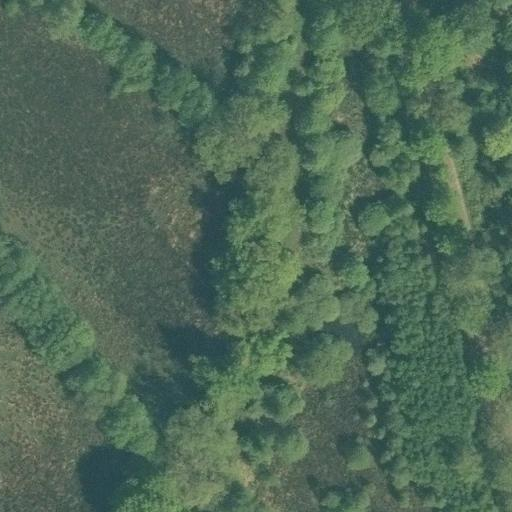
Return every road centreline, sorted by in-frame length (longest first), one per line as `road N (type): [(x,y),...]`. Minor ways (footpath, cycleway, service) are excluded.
road 1 (track): [(190,511),(258,402),(286,285),(291,67),(316,0)]
road 2 (track): [(511,426),(407,0)]
